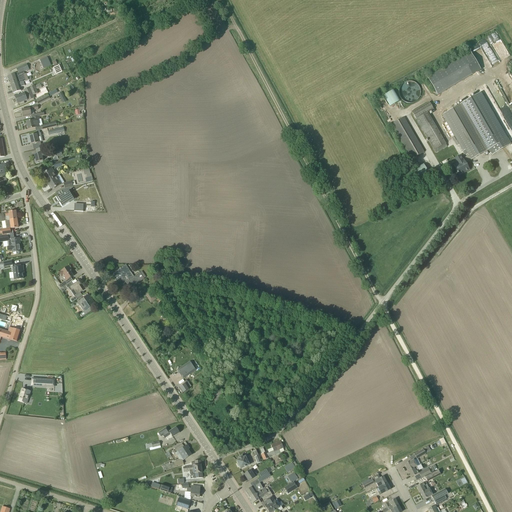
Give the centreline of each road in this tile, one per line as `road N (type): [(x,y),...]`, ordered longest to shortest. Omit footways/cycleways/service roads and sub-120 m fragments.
road 1 (track): [(489,511),(217,0)]
road 2 (unclassified): [(215,460),(285,424),(463,198),(496,178)]
road 3 (tertiary): [(215,460),(33,189)]
road 4 (unclassified): [(0,418),(36,297),(24,192)]
